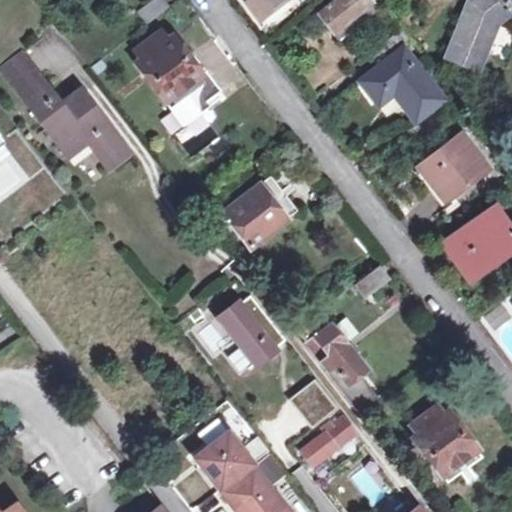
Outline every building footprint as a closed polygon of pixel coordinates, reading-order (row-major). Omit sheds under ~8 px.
[(159,0),(155,0),(138,14),(146,26),(167,10),(159,0)] [(240,0),(260,26),(290,0),(240,0)] [(331,0),(324,6),(327,9),(319,16),(332,33),(375,0),(331,0)] [(511,0),(473,0),(447,58),(479,71),(498,28),(510,17),(511,19),(511,0)] [(361,50),(376,69),(358,83),(381,112),(392,103),(410,124),(441,100),(424,78),(421,81),(397,52),(412,40),(384,4),(376,11),(389,28),(361,50)] [(173,110),(207,83),(188,59),(172,38),(167,42),(160,34),(135,54),(141,62),(136,66),(172,111),(173,110)] [(109,173),(132,154),(83,92),(64,106),(22,54),(0,71),(0,75),(63,157),(83,142),(109,173)] [(207,83),(173,110),(186,127),(226,96),(193,54),(188,59),(207,83)] [(459,139),(418,171),(443,201),(483,170),(459,139)] [(511,192),(511,174),(495,187),(503,198),(511,192)] [(270,183),(263,188),(289,223),(297,217),(270,183)] [(289,223),(263,188),(226,217),(253,252),(289,223)] [(511,226),(495,205),(443,244),(469,276),(511,243),(511,226)] [(367,301),(393,280),(383,267),(351,291),(354,294),(359,291),(367,301)] [(249,294),(220,316),(253,360),(282,337),(249,294)] [(349,385),(351,388),(371,373),(334,326),(317,339),(305,324),(299,329),(345,388),(349,385)] [(225,356),(237,371),(248,362),(236,347),(225,356)] [(287,396),(312,427),(337,407),(313,376),(287,396)] [(442,479),(444,477),(450,485),(484,457),(449,409),(440,416),(436,411),(411,430),(414,435),(410,438),(442,479)] [(348,419),(333,430),(329,425),(324,429),(328,434),(282,469),(293,483),(359,432),(348,419)] [(233,511),(286,511),(234,443),(201,469),(233,511)]
